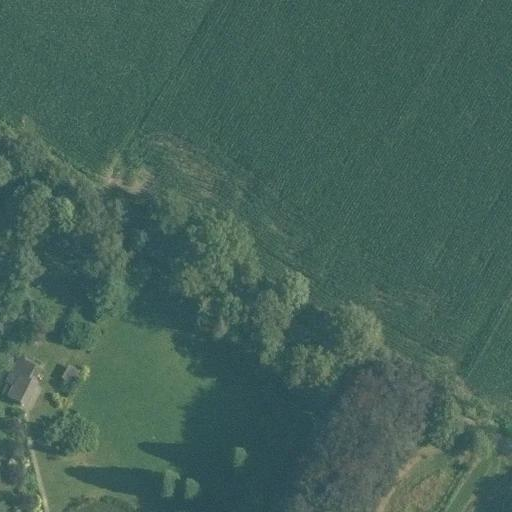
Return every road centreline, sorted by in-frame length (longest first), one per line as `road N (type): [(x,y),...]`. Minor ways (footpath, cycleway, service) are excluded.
road 1 (unclassified): [(0,141),(231,292),(511,449)]
road 2 (track): [(320,511),(389,386)]
